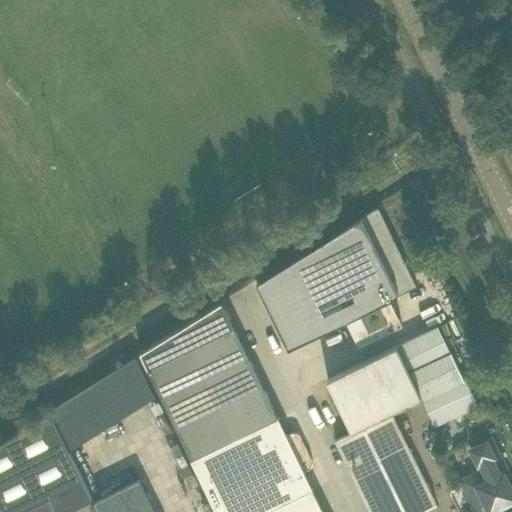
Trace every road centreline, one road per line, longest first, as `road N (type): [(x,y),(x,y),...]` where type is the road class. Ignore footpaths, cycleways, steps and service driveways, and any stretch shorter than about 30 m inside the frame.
road 1 (tertiary): [(511,224),(398,0)]
road 2 (unknown): [(346,511),(265,328)]
